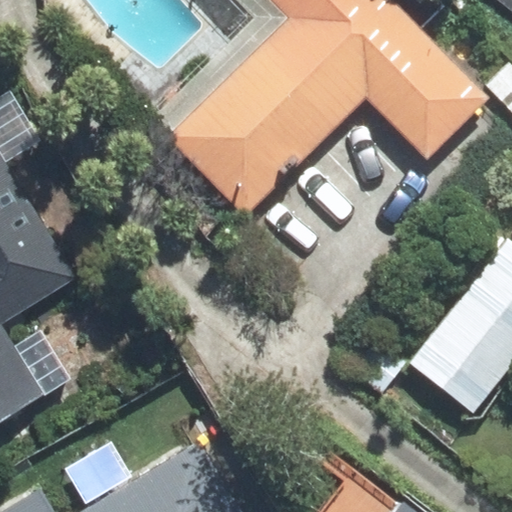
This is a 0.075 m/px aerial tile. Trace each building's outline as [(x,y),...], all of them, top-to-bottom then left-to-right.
[(263,0),(287,24),(169,141),(247,220),(366,102),(426,162),(487,101),(386,0),(263,0)] [(511,0),(496,0),(511,12),(511,0)] [(0,425),(44,398),(0,328),(77,280),(0,157),(0,425)] [(511,245),(507,242),(409,366),(473,417),(511,368),(511,245)] [(228,511),(190,449),(87,511),(50,511),(39,493),(8,511),(228,511)]
